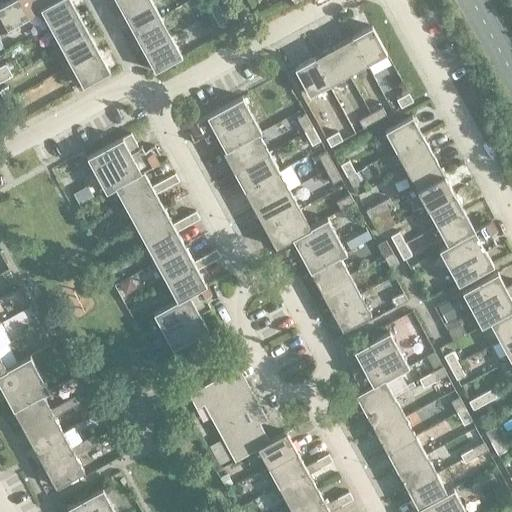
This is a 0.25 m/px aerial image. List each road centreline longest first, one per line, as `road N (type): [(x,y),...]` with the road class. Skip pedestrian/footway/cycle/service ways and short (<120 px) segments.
road 1 (residential): [(511,235),(384,0)]
road 2 (residential): [(149,105),(344,0)]
road 3 (residential): [(149,105),(255,289)]
road 4 (residential): [(255,289),(224,307),(284,417),(318,402)]
road 5 (residential): [(0,154),(138,81),(149,105)]
road 6 (residential): [(318,402),(338,391),(278,279),(255,289)]
road 7 (residential): [(374,511),(318,402)]
